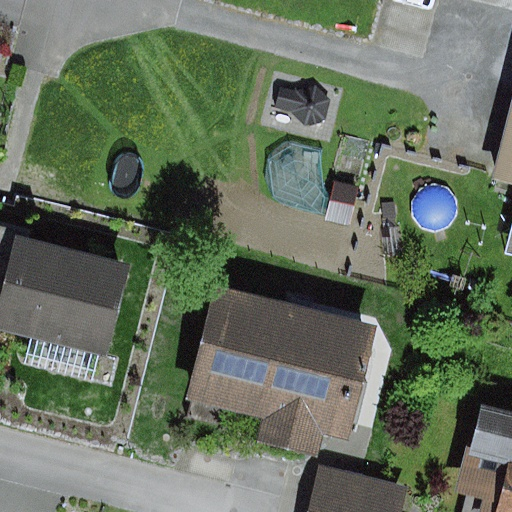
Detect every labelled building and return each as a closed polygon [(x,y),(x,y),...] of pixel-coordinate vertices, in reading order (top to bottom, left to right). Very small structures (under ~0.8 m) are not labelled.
[(511,119),(495,190),(511,193),(511,119)] [(0,321),(21,238),(0,232),(0,321)] [(21,238),(0,321),(0,328),(113,357),(136,267),(21,238)] [(353,438),(381,326),(217,284),(187,400),(266,419),(261,440),(319,455),(325,431),(353,438)] [(511,511),(511,405),(480,398),(468,445),(484,449),(467,511),(511,511)] [(406,511),(412,489),(320,466),(308,511),(406,511)]
